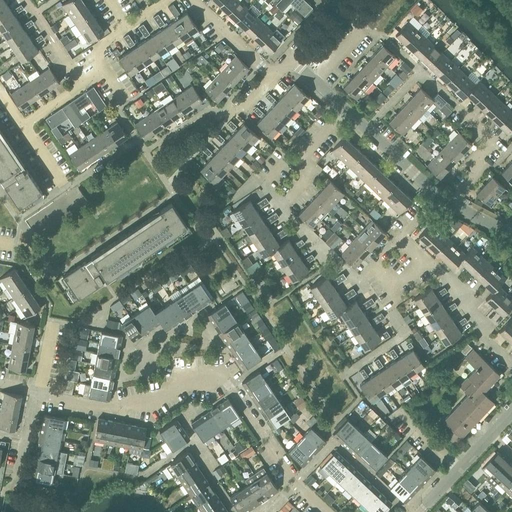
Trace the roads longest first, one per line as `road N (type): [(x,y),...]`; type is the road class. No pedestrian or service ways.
road 1 (residential): [(324,511),(229,387),(212,378),(101,410),(35,393)]
road 2 (residential): [(426,260),(392,286),(376,268),(358,281),(280,208)]
road 3 (residential): [(83,86),(105,71),(97,51),(168,0)]
road 4 (residential): [(511,361),(426,260)]
road 5 (residential): [(439,196),(345,107)]
road 6 (residential): [(450,204),(493,139),(463,111)]
